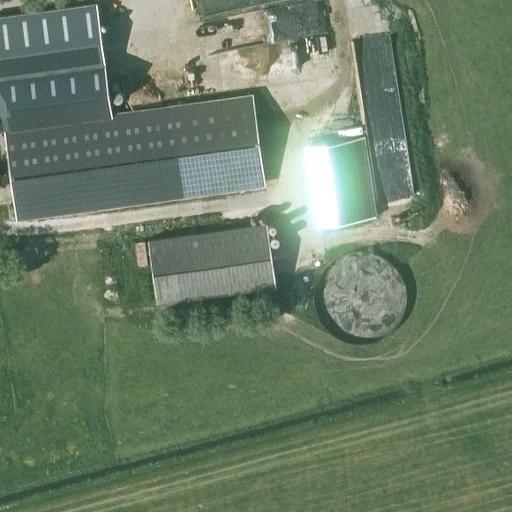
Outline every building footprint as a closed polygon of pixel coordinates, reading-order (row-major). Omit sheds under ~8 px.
[(286,0),(286,1),(205,16),(212,52),(331,30),(325,0),(286,0)] [(0,130),(4,129),(10,172),(13,193),(16,216),(264,182),(252,97),(112,116),(103,48),(101,48),(99,32),(101,32),(97,3),(0,16),(0,130)] [(327,223),(387,214),(374,133),(314,143),(327,223)] [(276,284),(267,221),(147,239),(157,302),(276,284)] [(363,250),(352,251),(346,252),(335,257),(326,264),(319,273),(317,278),(314,289),(313,295),(314,307),(318,318),(321,322),(325,327),(334,335),(344,340),(350,341),(355,342),(367,342),(378,338),(383,336),(392,329),(396,324),(402,314),(404,309),(405,303),(405,292),(402,280),(400,275),(394,265),(385,258),(380,255),(369,251),(363,250)]
